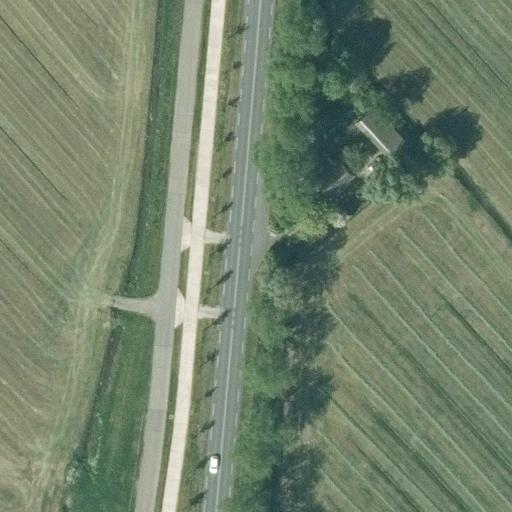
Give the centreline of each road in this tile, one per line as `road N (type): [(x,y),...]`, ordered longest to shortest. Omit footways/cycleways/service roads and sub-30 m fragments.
road 1 (unclassified): [(143,511),(192,0)]
road 2 (primary): [(215,511),(259,0)]
